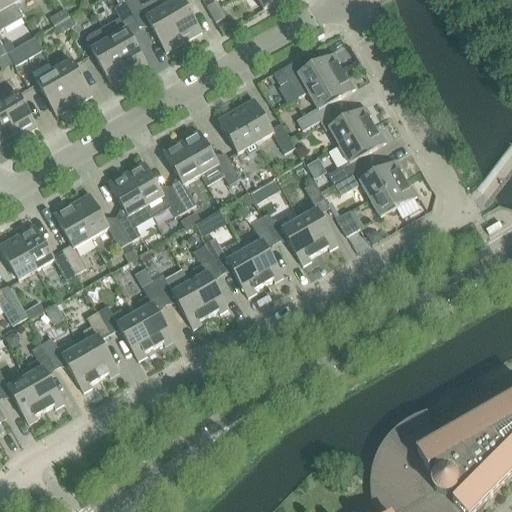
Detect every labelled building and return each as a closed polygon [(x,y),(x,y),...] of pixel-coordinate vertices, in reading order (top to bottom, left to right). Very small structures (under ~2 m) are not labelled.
[(0,0),(0,20),(1,22),(19,11),(16,6),(12,0),(0,0)] [(158,0),(157,0),(141,9),(147,20),(146,20),(166,55),(184,45),(158,0)] [(158,0),(184,45),(202,34),(185,4),(190,0),(158,0)] [(257,0),(265,12),(286,0),(257,0)] [(211,17),(222,11),(217,3),(207,9),(211,17)] [(103,31),(109,41),(130,76),(148,66),(130,35),(139,30),(125,5),(114,11),(120,21),(103,31)] [(66,11),(58,16),(63,24),(71,19),(66,11)] [(222,11),(211,17),(216,25),(226,19),(222,11)] [(55,28),(63,24),(58,16),(50,20),(55,28)] [(75,27),(71,19),(63,24),(67,32),(75,27)] [(59,36),(67,32),(63,24),(55,28),(59,36)] [(130,76),(109,41),(103,31),(88,39),(87,43),(92,52),(91,52),(111,87),(130,76)] [(11,43),(3,47),(8,55),(16,51),(11,43)] [(20,59),(16,51),(8,55),(12,63),(20,59)] [(0,59),(0,67),(1,70),(4,68),(12,63),(8,55),(5,57),(0,59)] [(304,73),(298,63),(274,77),(281,88),(288,84),(298,101),(309,95),(308,95),(342,75),(337,67),(341,65),(335,55),(304,73)] [(73,63),(55,73),(75,108),(93,98),(73,63)] [(57,118),(75,108),(55,73),(36,84),(57,118)] [(303,134),(320,124),(329,119),(324,110),(356,92),(350,82),(347,84),(342,75),(308,95),(309,95),(318,111),(297,123),(303,134)] [(0,104),(20,140),(38,129),(18,94),(0,104)] [(255,102),(237,112),(256,146),(273,136),(285,157),(295,151),(281,126),(272,132),(255,102)] [(20,140),(0,104),(0,146),(2,150),(20,140)] [(330,132),(339,148),(373,129),(368,120),(371,119),(366,109),(334,128),(329,119),(320,124),(326,134),(330,132)] [(238,156),(256,146),(237,112),(219,123),(238,156)] [(334,187),(351,177),(360,172),(355,164),(387,145),(381,136),(378,137),(373,129),(339,148),(349,165),(328,177),(334,187)] [(201,178),(218,168),(230,188),(241,182),(226,157),(217,163),(200,133),(182,144),(201,178)] [(172,189),(186,214),(197,208),(185,187),(201,178),(182,144),(164,154),(181,184),(172,189)] [(319,162),(308,168),(316,182),(320,180),(314,170),(321,166),(319,162)] [(360,172),(351,177),(334,187),(341,198),(361,186),(370,202),(404,182),(399,174),(402,172),(397,162),(365,181),(360,172)] [(186,214),(172,189),(162,195),(145,165),(127,175),(146,209),(163,200),(175,220),(186,214)] [(117,221),(131,245),(141,239),(130,219),(146,209),(127,175),(109,186),(126,215),(117,221)] [(246,187),(251,195),(261,189),(256,181),(246,187)] [(409,191),(404,182),(370,202),(381,220),(418,199),(412,189),(409,191)] [(317,212),(300,221),(319,255),(328,250),(330,254),(339,248),(321,216),(330,211),(315,185),(305,191),(317,212)] [(131,245),(117,221),(108,226),(90,197),(72,207),(92,241),(109,231),(120,251),(131,245)] [(249,197),(242,201),(247,209),(253,205),(249,197)] [(92,241),(72,207),(54,217),(72,248),(62,253),(65,257),(66,259),(72,270),(76,277),(87,271),(75,251),(92,241)] [(350,214),(336,222),(347,240),(361,232),(350,214)] [(189,220),(194,228),(202,223),(197,215),(189,220)] [(319,255),(300,221),(291,226),(287,219),(280,223),(271,220),(269,216),(262,220),(275,242),(284,237),(303,269),(313,263),(311,260),(319,255)] [(194,228),(189,220),(181,224),(186,232),(194,228)] [(275,242),(262,220),(252,226),(261,243),(245,253),(265,287),(273,282),(275,285),(284,280),(266,247),(275,242)] [(17,239),(37,272),(55,262),(36,228),(17,239)] [(373,234),(368,237),(373,246),(382,241),(379,236),(373,234)] [(37,272),(17,239),(0,248),(0,250),(19,283),(37,272)] [(220,274),(230,269),(248,301),(258,295),(256,292),(265,287),(245,253),(238,241),(221,251),(215,240),(204,247),(205,248),(220,274)] [(131,247),(122,252),(130,264),(139,259),(135,251),(131,247)] [(220,274),(205,248),(194,254),(201,266),(193,271),(198,280),(190,285),(210,319),(218,314),(220,317),(230,311),(211,279),(220,274)] [(55,262),(67,283),(77,277),(76,277),(72,270),(66,259),(65,257),(55,262)] [(210,319),(190,285),(173,294),(163,277),(153,284),(166,306),(175,300),(193,332),(203,327),(201,324),(210,319)] [(138,303),(143,312),(136,316),(155,350),(163,345),(165,348),(175,343),(156,311),(166,306),(153,284),(142,290),(147,298),(138,303)] [(2,305),(15,328),(28,320),(25,315),(10,288),(3,292),(0,294),(5,302),(2,305)] [(270,324),(287,315),(279,301),(263,310),(270,324)] [(25,315),(28,320),(30,322),(46,313),(41,305),(25,315)] [(146,355),(155,350),(136,316),(127,321),(121,312),(113,317),(108,309),(98,315),(111,337),(120,332),(139,364),(148,358),(146,355)] [(89,343),(81,347),(100,382),(109,377),(110,380),(120,374),(101,342),(111,337),(98,315),(87,321),(92,329),(83,334),(89,343)] [(16,333),(6,340),(12,349),(18,346),(19,339),(16,333)] [(56,369),(51,360),(43,346),(32,353),(37,361),(29,366),(34,375),(26,379),(45,413),(54,409),(56,412),(65,406),(47,374),(56,369)] [(62,354),(51,360),(56,369),(65,363),(84,396),(93,390),(92,387),(100,382),(81,347),(64,358),(62,354)] [(26,379),(18,384),(13,375),(4,381),(0,373),(0,398),(1,400),(11,395),(29,427),(39,422),(37,418),(45,413),(26,379)] [(479,511),(492,499),(511,479),(511,401),(436,445),(428,416),(428,414),(423,415),(419,417),(413,419),(408,422),(404,424),(400,427),(396,430),(393,434),(389,437),(386,441),(383,445),(381,449),(378,454),(376,458),(375,463),(373,468),(372,472),(371,478),(371,483),(371,487),(371,492),(371,497),(372,502),(373,506),(375,511),(479,511)]
